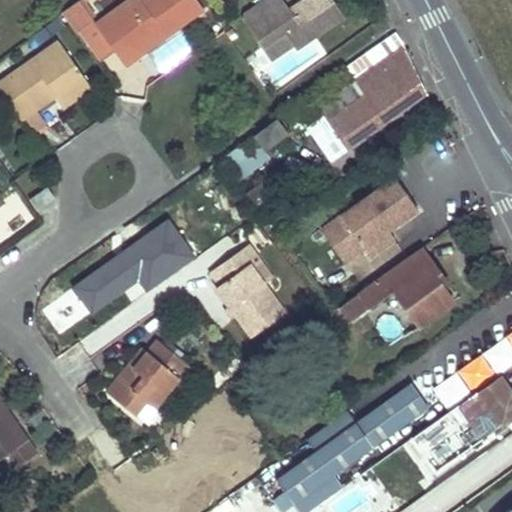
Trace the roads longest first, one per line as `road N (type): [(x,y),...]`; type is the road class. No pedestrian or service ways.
road 1 (secondary): [(481,116),(424,0)]
road 2 (unknown): [(83,220),(190,151)]
